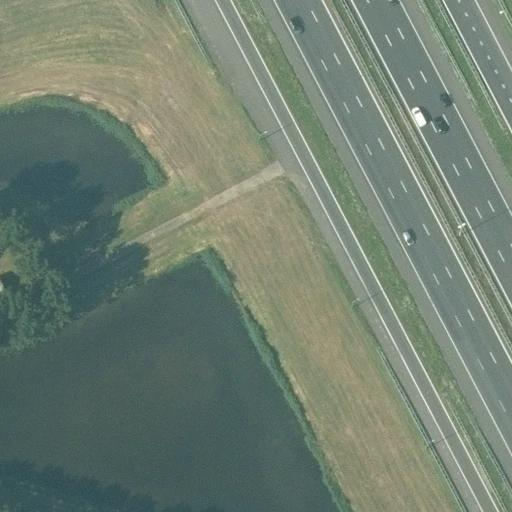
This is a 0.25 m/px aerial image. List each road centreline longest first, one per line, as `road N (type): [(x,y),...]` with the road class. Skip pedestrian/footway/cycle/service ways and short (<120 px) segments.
road 1 (motorway): [(220,0),(489,511)]
road 2 (motorway): [(298,0),(511,404)]
road 3 (motorway): [(511,263),(373,0)]
road 4 (motorway): [(511,113),(453,0)]
